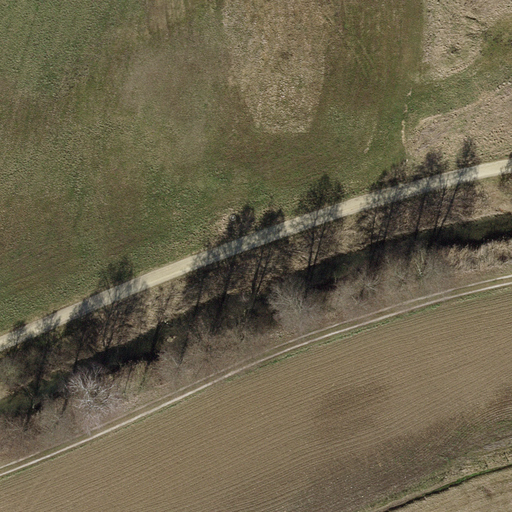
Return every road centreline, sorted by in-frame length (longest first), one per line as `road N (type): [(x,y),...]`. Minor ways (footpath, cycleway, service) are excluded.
road 1 (track): [(511,277),(278,347),(0,471)]
road 2 (track): [(511,163),(463,170),(180,264),(0,340)]
